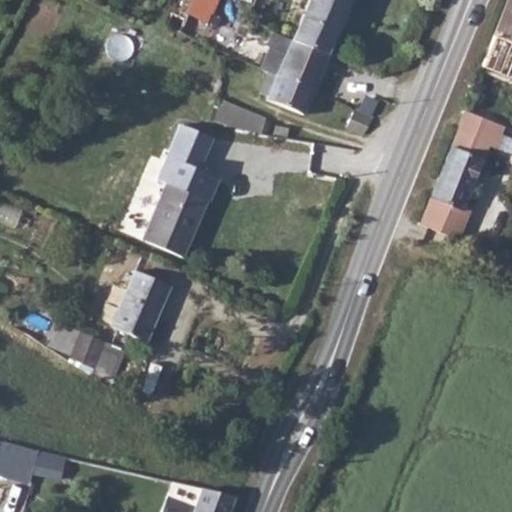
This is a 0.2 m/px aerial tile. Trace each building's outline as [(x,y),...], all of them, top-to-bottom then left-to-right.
[(175,9),(168,26),(188,35),(198,14),(220,23),(224,13),(216,8),(220,0),(193,0),(186,13),(175,9)] [(311,0),(296,37),(333,52),(355,0),(311,0)] [(511,0),(486,66),(511,76),(511,0)] [(258,65),(272,32),(252,24),(238,56),(258,65)] [(290,54),(296,37),(278,29),(272,45),(290,54)] [(317,92),(333,52),(296,37),(290,54),(281,76),(317,92)] [(273,96),(281,76),(273,72),(264,93),(273,96)] [(308,114),(317,92),(281,76),(273,96),(272,99),(308,114)] [(213,121),(260,137),(268,115),(222,97),(213,121)] [(422,223),(462,238),(474,209),(470,208),(494,145),(499,148),(508,125),(469,110),(422,223)] [(372,120),(355,113),(350,124),(367,131),(372,120)] [(174,154),(204,164),(209,152),(181,141),(174,154)] [(149,242),(186,259),(209,205),(174,188),(149,242)] [(110,333),(145,351),(170,300),(137,282),(110,333)] [(57,324),(48,353),(118,375),(127,346),(57,324)] [(0,476),(31,481),(32,475),(63,480),(67,453),(0,442),(0,476)] [(222,511),(230,492),(200,485),(192,511),(222,511)]
